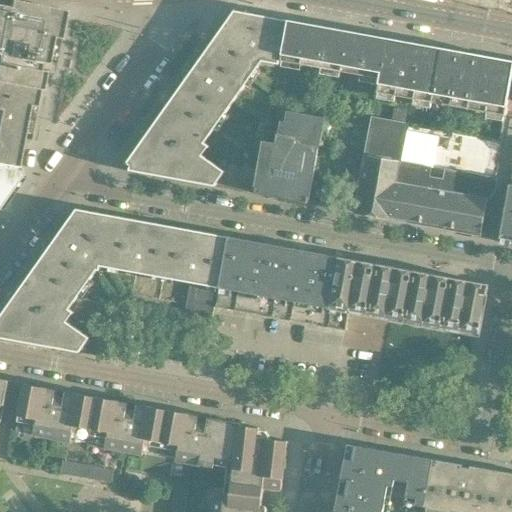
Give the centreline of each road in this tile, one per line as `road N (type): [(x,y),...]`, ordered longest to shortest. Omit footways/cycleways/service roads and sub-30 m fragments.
road 1 (residential): [(511,266),(92,188),(63,174)]
road 2 (residential): [(328,415),(0,356)]
road 3 (residential): [(63,174),(189,0)]
road 4 (tertiary): [(357,0),(511,28)]
road 5 (residential): [(482,442),(328,415)]
road 6 (residential): [(328,415),(329,362),(229,342)]
road 7 (residential): [(482,442),(511,290)]
